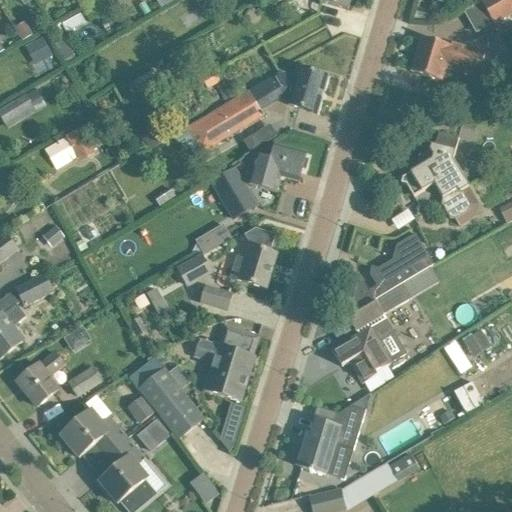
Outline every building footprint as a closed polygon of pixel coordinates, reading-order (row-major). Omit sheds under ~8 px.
[(317,0),(321,1),(320,3),(348,10),(351,0),(317,0)] [(511,0),(485,0),(481,2),(494,25),(511,14),(511,0)] [(450,47),(422,39),(412,73),(442,82),(447,68),(477,77),(484,53),(451,44),(450,47)] [(28,47),(35,62),(50,55),(43,40),(28,47)] [(224,104),(185,128),(200,153),(262,116),(259,112),(278,100),(279,97),(289,99),(288,103),(288,106),(299,109),(318,115),(328,78),(320,76),(309,73),(298,69),(296,75),(282,71),(233,98),(224,104)] [(225,83),(215,88),(224,104),(233,98),(225,83)] [(37,112),(25,94),(0,111),(0,116),(9,130),(37,112)] [(81,162),(100,150),(85,126),(66,138),(81,162)] [(402,184),(406,185),(414,198),(436,185),(444,199),(442,205),(450,220),(456,221),(460,228),(477,218),(479,206),(454,162),(460,139),(439,134),(436,147),(432,146),(431,150),(419,157),(424,166),(403,178),(402,184)] [(299,181),(302,170),(305,171),(307,163),(304,162),(306,156),(276,147),(272,162),(254,156),(247,179),(251,180),(250,185),(275,192),(280,176),(299,181)] [(232,221),(256,206),(233,168),(209,182),(232,221)] [(511,204),(500,210),(507,224),(511,221),(511,204)] [(395,229),(412,219),(406,210),(390,219),(395,229)] [(224,226),(216,230),(224,244),(232,239),(224,226)] [(0,263),(18,250),(6,234),(0,238),(0,263)] [(357,284),(352,302),(359,314),(372,306),(375,304),(398,290),(397,288),(404,284),(415,277),(434,266),(415,235),(397,246),(399,250),(395,252),(393,261),(379,270),(372,268),(370,275),(377,287),(369,292),(365,285),(357,284)] [(83,241),(76,245),(80,253),(87,250),(83,241)] [(251,247),(246,262),(237,260),(231,279),(266,290),(277,255),(251,247)] [(186,288),(211,274),(200,254),(174,268),(186,288)] [(69,276),(80,270),(76,262),(65,268),(69,276)] [(2,316),(0,317),(0,360),(0,361),(16,348),(24,341),(12,326),(24,316),(15,306),(21,302),(23,307),(53,293),(45,276),(15,290),(15,291),(0,302),(0,310),(4,315),(2,317),(2,316)] [(226,313),(232,294),(203,285),(198,304),(226,313)] [(356,315),(349,319),(357,332),(384,316),(412,300),(404,287),(398,290),(375,304),(372,306),(359,314),(356,315)] [(200,340),(194,358),(213,364),(205,393),(241,404),(256,358),(254,357),(260,338),(225,327),(219,346),(200,340)] [(360,336),(333,351),(342,368),(347,365),(350,363),(363,385),(380,375),(379,373),(393,364),(408,356),(395,334),(381,343),(372,328),(360,336)] [(472,370),(454,344),(443,352),(461,378),(472,370)] [(38,408),(43,404),(59,391),(49,378),(65,366),(55,354),(39,366),(18,383),(38,408)] [(139,391),(179,441),(204,421),(181,391),(165,371),(155,359),(130,379),(139,391)] [(92,370),(86,373),(70,384),(78,398),(95,387),(101,383),(92,370)] [(465,413),(482,403),(469,381),(452,390),(465,413)] [(138,424),(152,411),(140,397),(125,410),(138,424)] [(306,448),(302,447),(296,466),(300,467),(300,468),(310,471),(310,473),(313,474),(313,472),(325,476),(335,446),(354,451),(366,411),(352,407),(339,415),(336,414),(332,428),(320,424),(317,424),(313,438),(309,437),(306,448)] [(77,424),(61,437),(80,459),(96,445),(106,457),(127,439),(109,418),(101,425),(90,413),(77,424)] [(451,413),(440,419),(444,426),(455,420),(451,413)] [(230,414),(222,440),(237,444),(244,419),(230,414)] [(137,467),(145,460),(127,439),(106,457),(116,469),(100,483),(118,505),(121,503),(128,511),(138,511),(157,496),(145,482),(148,480),(137,467)] [(399,484),(420,471),(411,455),(390,467),(399,484)] [(187,485),(205,502),(215,491),(198,474),(187,485)] [(312,511),(335,511),(346,509),(372,495),(361,479),(341,490),(309,498),(312,511)]
